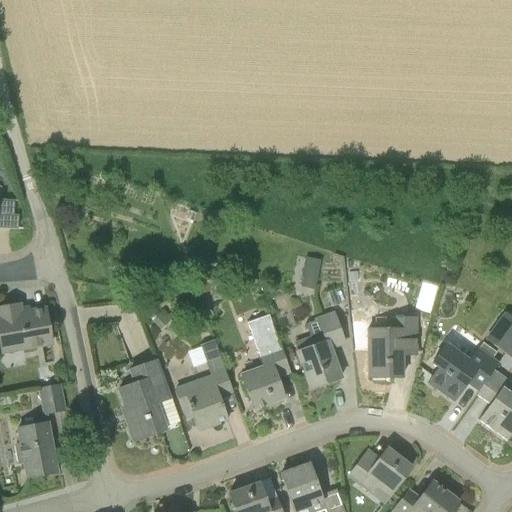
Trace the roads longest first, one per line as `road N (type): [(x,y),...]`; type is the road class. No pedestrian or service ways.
road 1 (residential): [(506,491),(413,427),(368,420),(182,480),(109,494)]
road 2 (residential): [(109,494),(54,267)]
road 3 (unclassified): [(54,267),(0,86)]
